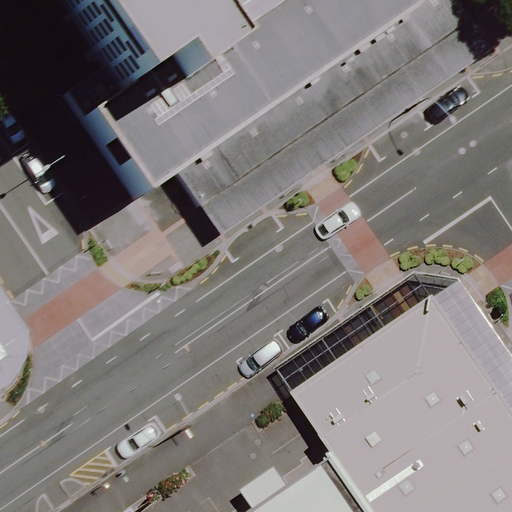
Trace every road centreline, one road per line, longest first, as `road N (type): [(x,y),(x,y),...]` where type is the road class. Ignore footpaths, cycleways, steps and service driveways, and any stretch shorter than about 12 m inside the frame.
road 1 (secondary): [(126,383),(461,153)]
road 2 (residential): [(126,383),(0,205)]
road 3 (secondary): [(0,470),(126,383)]
